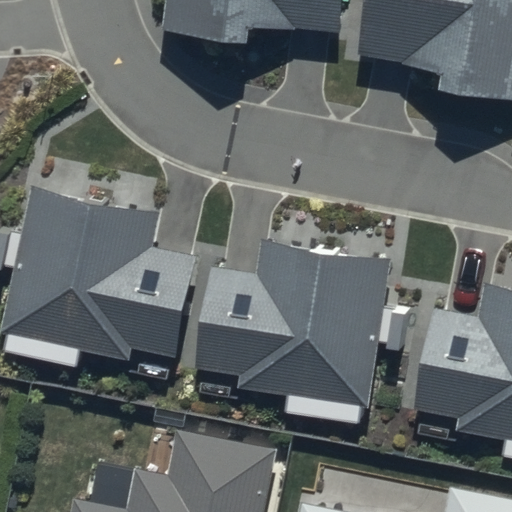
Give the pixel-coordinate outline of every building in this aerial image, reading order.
[(152,0),(152,1),(254,21),(258,1),(337,17),(340,0),(152,0)] [(511,0),(361,0),(356,27),(435,43),(431,63),(511,79),(511,0)] [(29,165),(21,212),(0,208),(0,247),(12,249),(0,321),(0,326),(80,340),(83,324),(134,332),(136,322),(180,329),(196,228),(144,219),(150,186),(29,165)] [(409,290),(388,286),(396,241),(276,219),(270,252),(213,242),(195,336),(249,346),(244,369),(288,377),(286,388),(369,403),(384,322),(402,325),(409,290)] [(511,270),(490,266),(484,299),(428,289),(410,383),(463,394),(459,416),(502,424),(500,435),(511,437),(511,270)] [(256,511),(272,435),(175,416),(167,455),(135,449),(125,496),(72,486),(67,511),(256,511)] [(511,511),(511,484),(449,472),(441,511),(303,486),(297,511),(511,511)]
